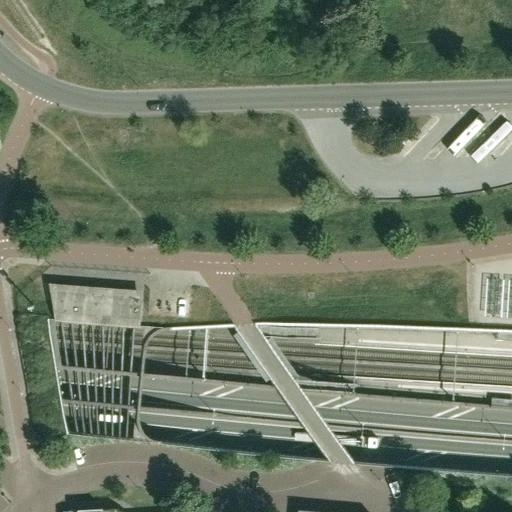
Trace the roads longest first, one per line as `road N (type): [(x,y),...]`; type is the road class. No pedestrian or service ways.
road 1 (primary): [(511,428),(0,381)]
road 2 (primary): [(0,405),(511,451)]
road 3 (unclassified): [(511,91),(95,102),(42,89)]
road 4 (residential): [(384,511),(349,490),(256,503),(133,473),(88,477),(35,501)]
road 5 (residential): [(211,262),(0,249)]
